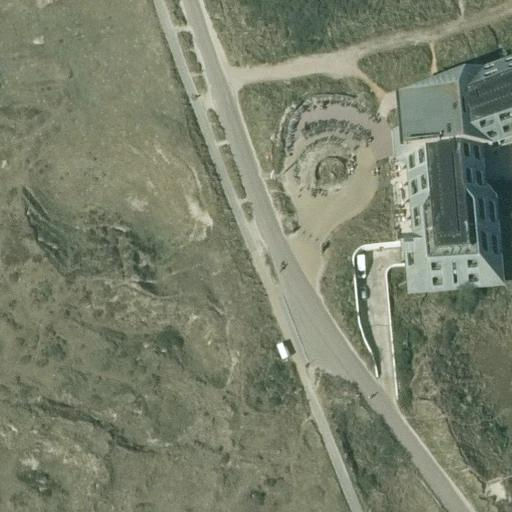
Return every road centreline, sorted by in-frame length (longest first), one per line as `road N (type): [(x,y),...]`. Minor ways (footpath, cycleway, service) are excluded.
road 1 (unclassified): [(458,511),(295,286),(186,0)]
road 2 (track): [(211,72),(260,77),(336,63),(511,3)]
